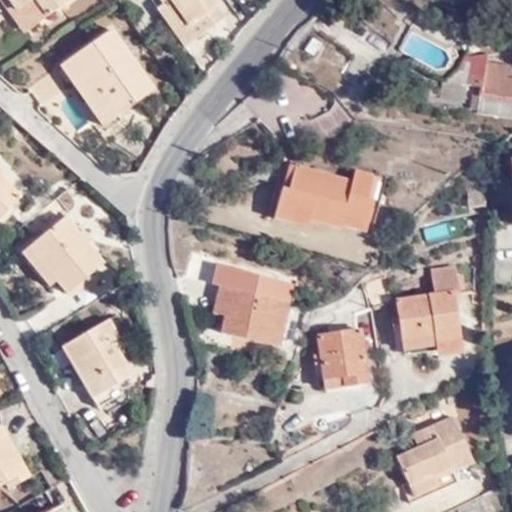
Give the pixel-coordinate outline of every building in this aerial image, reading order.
[(6,0),(25,24),(61,0),(6,0)] [(180,39),(199,25),(181,0),(157,0),(154,3),(180,39)] [(181,0),(199,25),(222,9),(216,0),(181,0)] [(110,21),(58,54),(102,117),(154,83),(110,21)] [(470,50),(456,41),(454,62),(464,63),(462,78),(483,79),(480,113),(511,115),(511,71),(487,68),(488,51),(470,50)] [(464,63),(454,62),(439,71),(437,92),(460,94),(462,78),(464,63)] [(511,148),(501,150),(509,207),(511,206),(511,148)] [(385,173),(354,166),(352,177),(282,164),(279,184),(270,182),(263,217),(299,224),(301,219),(334,226),(336,220),(367,227),(372,197),(382,198),(385,173)] [(0,203),(18,185),(0,167),(0,203)] [(471,204),(486,204),(486,187),(470,188),(471,204)] [(65,208),(22,241),(49,275),(57,271),(65,285),(103,255),(65,208)] [(462,264),(450,271),(452,280),(460,279),(460,288),(479,288),(479,266),(472,259),(462,264)] [(433,291),(454,290),(460,289),(460,288),(460,279),(452,280),(450,271),(462,264),(431,267),(433,291)] [(351,309),(370,306),(371,276),(348,278),(351,309)] [(287,297),(220,279),(216,294),(227,297),(219,327),(278,342),(287,297)] [(459,350),(454,290),(395,295),(399,343),(433,340),(434,352),(459,350)] [(103,312),(53,338),(86,399),(111,387),(108,379),(121,371),(105,338),(114,333),(103,312)] [(355,326),(314,329),(319,377),(339,374),(338,381),(363,379),(355,326)] [(2,368),(0,369),(0,393),(12,388),(2,368)] [(187,392),(183,438),(209,440),(213,394),(187,392)] [(445,463),(451,474),(472,463),(449,414),(417,430),(421,440),(392,455),(405,482),(445,463)] [(0,432),(0,484),(19,475),(0,432)] [(410,493),(451,474),(445,463),(405,482),(410,493)] [(456,503),(437,511),(450,511),(457,509),(460,511),(481,501),(477,492),(456,503)] [(53,511),(48,503),(29,511),(53,511)]
